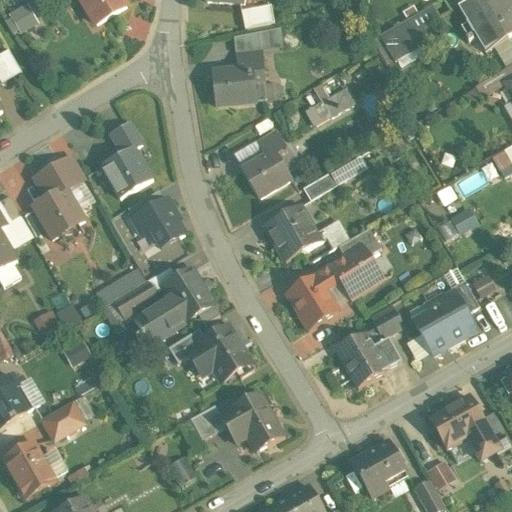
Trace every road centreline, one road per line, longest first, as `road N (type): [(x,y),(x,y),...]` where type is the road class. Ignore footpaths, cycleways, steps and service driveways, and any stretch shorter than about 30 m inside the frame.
road 1 (residential): [(334,441),(243,296),(205,209),(170,51)]
road 2 (residential): [(511,342),(334,441)]
road 3 (residential): [(0,154),(170,51)]
road 4 (residential): [(334,441),(214,511)]
